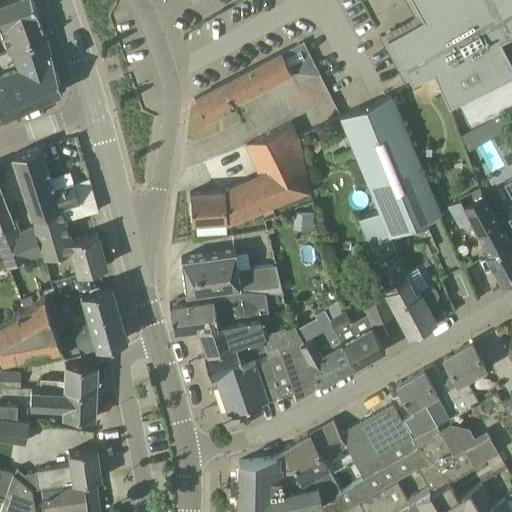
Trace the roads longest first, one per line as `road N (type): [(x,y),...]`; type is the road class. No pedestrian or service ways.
road 1 (residential): [(184,446),(234,441),(511,293)]
road 2 (residential): [(139,257),(157,195),(167,89),(145,20)]
road 3 (residential): [(145,511),(120,374),(133,352),(156,345)]
road 4 (tertiary): [(139,257),(98,109)]
